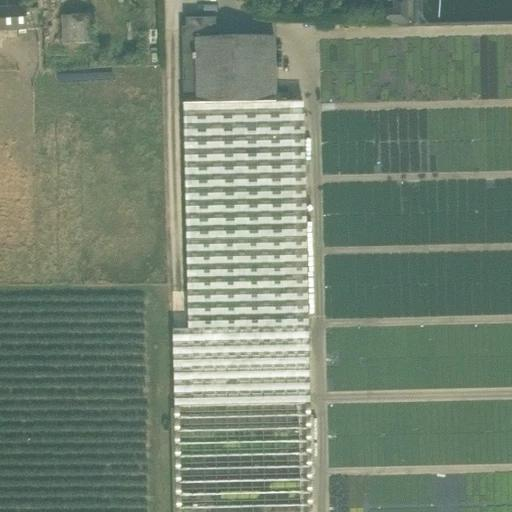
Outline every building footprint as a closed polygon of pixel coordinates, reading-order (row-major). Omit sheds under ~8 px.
[(42,0),(43,12),(67,11),(66,0),(42,0)] [(393,0),(394,11),(394,23),(406,23),(405,0),(393,0)] [(26,8),(0,8),(0,32),(26,31),(26,8)] [(63,45),(88,44),(89,44),(88,18),(62,19),(63,45)] [(274,38),(259,38),(216,39),(215,19),(194,19),(186,20),(186,28),(182,28),(183,103),(275,101),(274,38)] [(276,107),(275,101),(183,103),(188,330),(172,330),(176,511),(311,511),(304,107),(276,107)]
